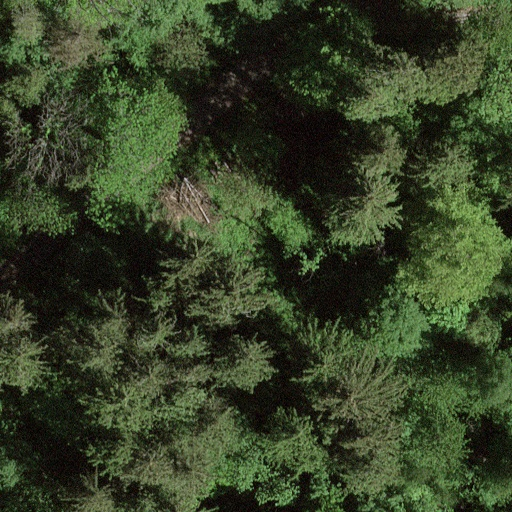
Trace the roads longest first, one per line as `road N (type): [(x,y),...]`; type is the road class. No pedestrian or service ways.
road 1 (track): [(334,10),(0,281)]
road 2 (track): [(463,0),(334,10)]
